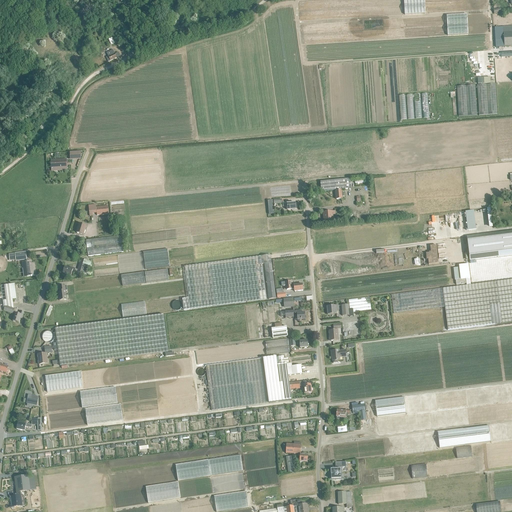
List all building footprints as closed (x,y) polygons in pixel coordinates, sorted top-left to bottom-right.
[(466,0),(467,11),(487,10),(487,0),(466,0)] [(468,14),(468,34),(489,33),(488,13),(468,14)] [(511,46),(511,26),(494,28),(495,41),(504,41),(504,47),(511,46)] [(108,62),(112,60),(116,58),(113,50),(106,53),(108,57),(106,58),(108,62)] [(496,84),(478,84),(479,115),(497,114),(496,84)] [(475,85),(457,86),(458,116),(477,115),(475,85)] [(463,166),(465,166),(488,164),(501,162),(511,161),(511,117),(510,118),(487,120),(459,122),(458,122),(439,124),(388,130),(391,158),(393,173),(421,170),(463,166)] [(55,169),(64,168),(67,168),(66,160),(54,161),(55,169)] [(352,188),(351,179),(321,181),(321,191),(352,188)] [(341,194),(341,190),(336,191),(336,200),(342,199),(341,197),(344,197),(344,193),(341,194)] [(96,207),(96,205),(88,206),(90,216),(93,216),(92,211),(96,211),(97,216),(97,215),(109,214),(108,206),(96,207)] [(474,210),(466,211),(467,230),(476,229),(474,210)] [(323,212),(323,215),(324,221),(323,221),(323,222),(333,221),(332,215),(335,215),(335,211),(323,212)] [(86,226),(79,224),(76,233),(83,235),(86,226)] [(511,230),(467,237),(470,260),(511,255),(511,230)] [(86,240),(87,248),(109,246),(109,250),(101,251),(94,252),(94,255),(122,252),(120,239),(113,240),(113,237),(86,240)] [(26,260),(26,253),(15,254),(9,255),(9,260),(15,259),(16,261),(26,260)] [(117,255),(93,258),(94,267),(98,266),(98,264),(96,265),(96,262),(99,262),(99,261),(114,260),(115,266),(114,266),(114,273),(119,272),(117,255)] [(235,260),(184,267),(188,298),(182,299),(183,310),(260,300),(266,300),(262,264),(264,264),(271,263),(270,255),(261,256),(235,260)] [(34,269),(34,264),(30,264),(30,261),(23,262),(23,265),(25,265),(26,277),(31,276),(31,277),(32,277),(32,276),(35,276),(35,271),(34,271),(34,269)] [(269,299),(276,298),(271,263),(264,264),(269,299)] [(459,268),(461,280),(466,279),(470,278),(468,265),(459,266),(459,268)] [(72,271),(74,272),(75,269),(70,267),(70,269),(65,267),(64,269),(63,268),(62,272),(63,272),(63,273),(64,273),(63,276),(70,278),(72,271)] [(167,269),(121,275),(123,285),(169,280),(167,269)] [(447,331),(510,324),(511,323),(511,279),(506,280),(504,280),(457,285),(393,294),(394,313),(444,307),(447,331)] [(291,285),(291,283),(291,281),(280,283),(280,286),(286,286),(286,290),(294,289),(294,292),(303,291),(302,286),(302,285),(302,284),(291,285)] [(67,291),(67,286),(59,287),(59,291),(58,291),(58,292),(59,301),(67,300),(65,291),(67,291)] [(293,299),(284,300),(284,307),(292,307),(293,307),(293,303),(293,299)] [(123,317),(147,314),(145,301),(121,304),(123,317)] [(13,314),(13,313),(15,309),(5,306),(4,311),(13,314)] [(327,315),(336,314),(336,310),(339,310),(338,306),(327,307),(327,315)] [(24,312),(20,311),(19,314),(15,313),(13,321),(19,323),(21,317),(22,317),(24,312)] [(301,311),(285,312),(285,318),(294,317),(293,314),(297,313),(297,320),(305,319),(305,312),(301,313),(301,311)] [(60,366),(168,352),(163,315),(55,329),(60,366)] [(273,338),(288,336),(286,327),(271,329),(273,338)] [(55,337),(55,336),(55,335),(54,333),(53,332),(52,331),(51,331),(49,330),(48,330),(47,330),(46,331),(44,331),(43,332),(42,333),(42,334),(41,335),(41,337),(41,338),(42,340),(42,341),(43,342),(44,343),(45,343),(47,344),(48,344),(49,344),(51,344),(52,343),(53,342),(54,341),(54,340),(55,339),(55,337)] [(329,336),(330,338),(330,341),(338,340),(337,330),(329,331),(329,335),(330,335),(330,336),(329,336)] [(289,339),(266,341),(267,354),(290,353),(289,339)] [(12,355),(15,353),(10,345),(7,347),(12,355)] [(331,351),(331,355),(332,355),(332,361),(333,361),(333,363),(337,363),(337,361),(340,360),(339,357),(346,357),(345,350),(339,351),(339,350),(331,351)] [(45,354),(38,354),(38,358),(39,360),(38,360),(39,365),(47,364),(46,353),(45,354)] [(276,357),(206,366),(211,411),(253,405),(291,400),(290,390),(290,383),(289,383),(288,376),(293,375),(292,366),(291,364),(279,365),(277,365),(276,357)] [(284,359),(283,357),(278,357),(279,365),(287,364),(289,364),(288,361),(288,358),(284,359)] [(190,358),(154,361),(156,378),(192,374),(190,358)] [(2,364),(0,363),(0,372),(2,373),(2,372),(6,373),(7,373),(8,370),(7,370),(8,367),(1,365),(2,364)] [(293,375),(302,374),(302,371),(301,365),(292,366),(293,375)] [(161,415),(197,412),(195,394),(194,394),(192,378),(156,381),(158,399),(159,398),(161,415)] [(290,383),(290,390),(300,389),(299,386),(303,386),(304,394),(312,393),(311,387),(311,388),(311,386),(311,385),(303,385),(303,382),(290,383)] [(29,395),(27,404),(36,405),(37,397),(29,395)] [(438,426),(467,424),(466,408),(437,410),(438,426)] [(349,414),(350,411),(345,410),(345,411),(337,411),(336,417),(337,417),(337,419),(347,421),(347,413),(349,414)] [(32,425),(26,424),(18,423),(17,430),(25,431),(25,427),(31,428),(32,425)] [(148,446),(145,446),(145,441),(138,442),(138,443),(137,443),(138,445),(139,451),(148,449),(148,446)] [(301,445),(286,444),(286,453),(297,454),(297,456),(300,456),(300,461),(307,462),(307,458),(307,457),(308,457),(308,456),(307,456),(307,455),(300,454),(301,445)] [(471,446),(456,448),(457,458),(473,456),(471,446)] [(331,476),(330,476),(330,479),(336,479),(336,480),(340,480),(340,479),(341,479),(341,469),(342,469),(342,467),(346,467),(346,462),(335,463),(336,469),(331,469),(331,476)] [(426,464),(411,465),(413,477),(427,476),(426,464)] [(247,487),(280,483),(278,467),(245,471),(247,487)] [(111,474),(113,491),(155,485),(154,471),(159,471),(158,468),(111,474)] [(14,478),(17,496),(20,496),(20,492),(30,490),(28,476),(14,478)] [(117,508),(148,503),(146,486),(114,491),(117,508)] [(247,491),(214,496),(216,511),(249,508),(247,491)] [(338,505),(346,504),(346,492),(338,493),(338,505)] [(20,496),(17,496),(11,497),(11,501),(12,501),(12,503),(12,507),(22,506),(20,496)] [(300,500),(290,502),(291,507),(286,507),(287,511),(293,511),(293,507),(298,506),(299,511),(307,511),(307,510),(306,508),(307,508),(307,504),(300,505),(300,500)]
